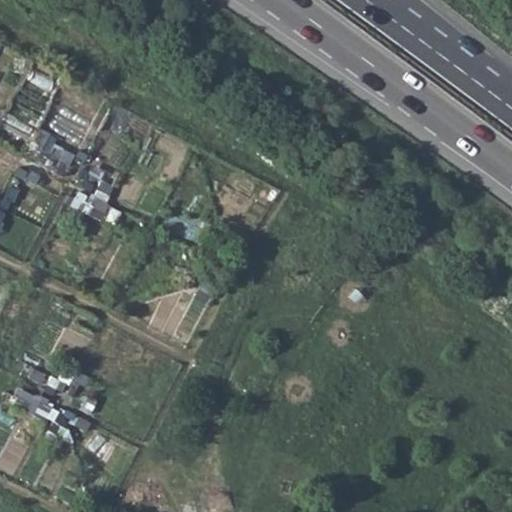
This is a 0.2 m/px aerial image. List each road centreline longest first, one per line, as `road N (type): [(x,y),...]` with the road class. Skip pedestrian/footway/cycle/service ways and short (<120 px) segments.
road 1 (trunk): [(283,0),(511,169)]
road 2 (trunk): [(511,108),(366,0)]
